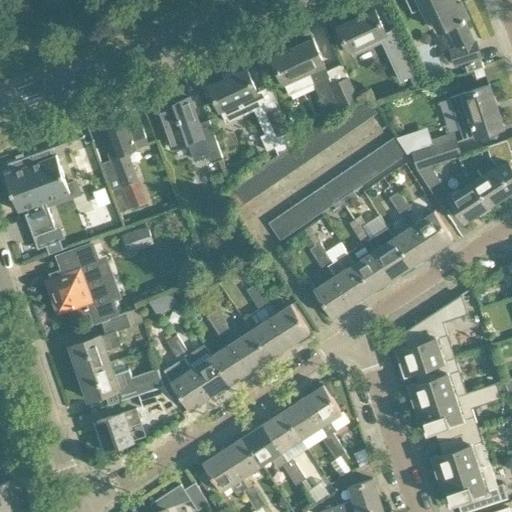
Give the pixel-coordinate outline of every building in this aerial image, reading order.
[(419,0),(424,9),(428,19),(434,16),(441,29),(449,25),(459,48),(452,50),(456,63),(461,62),(464,61),(468,73),(475,71),(484,68),(480,56),(476,42),(473,43),(463,21),(465,21),(464,19),(468,17),(461,2),(456,4),(453,0),(419,0)] [(375,9),(338,26),(349,50),(352,48),(354,52),(383,39),(402,80),(420,72),(398,26),(386,32),(375,9)] [(327,114),(358,99),(342,63),(327,70),(313,38),(272,57),(284,83),(285,82),(290,94),(314,83),(327,114)] [(247,68),(210,86),(218,104),(222,111),(227,123),(252,112),(263,107),(266,114),(281,108),(270,85),(257,91),(255,86),(247,68)] [(484,68),(475,71),(477,78),(486,75),(484,68)] [(450,97),(460,124),(465,139),(503,126),(489,84),(450,97)] [(367,94),(358,100),(370,116),(379,110),(367,94)] [(159,108),(165,127),(173,147),(188,141),(195,161),(209,155),(211,161),(222,157),(216,138),(209,119),(198,123),(189,97),(159,108)] [(358,100),(349,106),(361,123),(370,116),(358,100)] [(349,106),(340,113),(352,129),(361,123),(349,106)] [(281,108),(266,114),(276,136),(271,139),(275,148),(279,155),(286,149),(295,143),(297,142),(291,129),(281,108)] [(340,113),(331,119),(343,135),(352,129),(340,113)] [(334,141),(343,135),(331,119),(322,125),(334,141)] [(104,139),(109,154),(110,157),(112,157),(123,185),(111,189),(119,212),(147,202),(139,179),(129,151),(138,148),(137,147),(148,143),(143,127),(130,132),(126,120),(105,127),(109,137),(104,139)] [(325,147),(334,141),(322,125),(313,131),(325,147)] [(313,131),(304,137),(316,154),(325,147),(313,131)] [(386,142),(397,159),(406,153),(395,136),(386,142)] [(307,160),(316,154),(304,137),(297,142),(295,143),(307,160)] [(410,155),(418,168),(430,165),(462,155),(457,140),(410,155)] [(498,167),(474,182),(489,205),(511,190),(511,161),(511,159),(511,158),(511,153),(507,140),(487,146),(491,159),(498,167)] [(388,165),(397,159),(386,142),(377,148),(388,165)] [(286,149),(298,166),(307,160),(295,143),(286,149)] [(25,214),(33,236),(55,228),(45,201),(70,192),(56,155),(54,156),(51,147),(8,163),(9,164),(11,163),(14,170),(5,173),(18,211),(27,208),(28,212),(25,214)] [(379,171),(388,165),(377,148),(368,154),(379,171)] [(289,172),(298,166),(286,149),(279,155),(277,156),(289,172)] [(370,177),(379,171),(368,154),(359,160),(370,177)] [(268,162),(280,178),(289,172),(277,156),(268,162)] [(361,183),(370,177),(359,160),(350,166),(361,183)] [(268,162),(260,168),(271,185),(280,178),(268,162)] [(430,165),(418,168),(430,188),(440,180),(430,165)] [(341,172),(352,190),(361,183),(350,166),(341,172)] [(260,168),(251,174),(262,191),(271,185),(260,168)] [(343,196),(352,190),(341,172),(332,179),(343,196)] [(242,180),(253,197),(262,191),(251,174),(242,180)] [(334,202),(340,198),(343,196),(332,179),(323,185),(334,202)] [(233,186),(244,203),(253,197),(242,180),(233,186)] [(465,221),(489,205),(474,182),(451,197),(450,197),(465,221)] [(314,191),(325,208),(334,202),(323,185),(314,191)] [(224,192),(235,209),(244,203),(233,186),(224,192)] [(230,213),(221,188),(204,194),(213,219),(230,213)] [(343,196),(340,198),(346,206),(358,197),(352,190),(343,196)] [(389,197),(396,207),(406,201),(399,190),(389,197)] [(314,191),(305,197),(316,214),(325,208),(314,191)] [(305,197),(296,203),(307,220),(316,214),(305,197)] [(406,201),(396,207),(402,217),(412,210),(406,201)] [(298,226),(307,220),(296,203),(287,209),(298,226)] [(289,232),(298,226),(287,209),(278,215),(289,232)] [(434,210),(414,223),(433,252),(453,239),(434,210)] [(281,238),(289,232),(278,215),(268,222),(281,238)] [(362,242),(348,251),(373,290),(393,278),(368,240),(363,243),(357,233),(367,226),(360,215),(349,222),(362,242)] [(414,223),(394,236),(413,264),(433,252),(414,223)] [(309,225),(304,228),(314,245),(315,246),(320,242),(309,225)] [(148,226),(122,235),(128,253),(154,244),(148,226)] [(373,235),(367,226),(357,233),(363,243),(368,240),(393,278),(413,264),(394,236),(386,226),(373,235)] [(46,245),(49,254),(63,249),(60,239),(46,245)] [(310,248),(316,259),(327,252),(320,242),(315,246),(314,245),(310,248)] [(54,278),(48,280),(59,310),(70,306),(73,315),(90,309),(95,324),(102,321),(120,316),(95,243),(57,256),(62,270),(52,273),(54,278)] [(333,261),(327,252),(316,259),(323,268),(327,265),(335,275),(353,303),(373,290),(348,251),(333,261)] [(204,258),(208,271),(220,267),(218,259),(212,255),(204,258)] [(314,288),(322,300),(332,317),(353,303),(335,275),(314,288)] [(246,289),(254,300),(263,293),(256,282),(246,289)] [(263,293),(254,300),(259,309),(269,302),(263,293)] [(462,293),(402,332),(403,335),(407,346),(401,348),(409,372),(415,370),(456,357),(444,321),(469,313),(462,293)] [(171,294),(157,299),(165,312),(177,304),(171,294)] [(292,303),(271,316),(290,344),(310,331),(292,303)] [(206,315),(213,325),(223,319),(216,308),(206,315)] [(106,333),(71,345),(80,373),(110,362),(105,350),(122,344),(117,331),(132,326),(128,313),(121,315),(120,316),(102,321),(106,333)] [(271,316),(251,329),(270,357),(290,344),(271,316)] [(223,319),(213,325),(219,335),(230,329),(223,319)] [(251,329),(232,342),(250,370),(270,357),(251,329)] [(166,341),(173,351),(183,344),(176,334),(166,341)] [(232,342),(212,354),(230,383),(250,370),(232,342)] [(183,344),(173,351),(180,361),(190,354),(183,344)] [(212,354),(192,367),(210,396),(230,383),(212,354)] [(456,357),(415,370),(419,382),(407,385),(408,387),(413,385),(421,408),(467,393),(467,391),(456,357)] [(110,362),(80,373),(89,398),(124,386),(128,398),(139,394),(151,389),(163,385),(160,373),(148,377),(134,382),(130,369),(114,374),(110,362)] [(171,381),(178,392),(189,409),(210,396),(192,367),(171,381)] [(467,393),(421,408),(429,431),(434,429),(438,441),(479,428),(472,407),(502,398),(497,382),(467,391),(467,393)] [(324,384),(304,397),(322,425),(328,435),(324,438),(330,447),(339,441),(333,432),(337,430),(330,419),(342,412),(331,395),(333,392),(329,385),(325,385),(324,384)] [(151,389),(139,394),(143,407),(172,398),(163,385),(151,389)] [(322,425),(304,397),(284,409),(302,438),(322,425)] [(97,421),(102,435),(98,437),(101,448),(105,446),(106,449),(134,440),(129,426),(142,421),(137,408),(97,421)] [(284,409),(264,422),(288,460),(283,464),(289,474),(299,468),(292,457),(294,456),(288,447),(302,438),(284,409)] [(264,422),(244,435),(263,464),(272,458),(277,467),(283,464),(288,460),(264,422)] [(479,428),(438,441),(442,453),(431,457),(431,458),(437,456),(444,479),(491,464),(479,428)] [(244,435),(224,448),(243,477),(263,464),(244,435)] [(339,441),(330,447),(336,458),(341,455),(346,451),(339,441)] [(208,470),(198,476),(208,491),(218,485),(222,491),(231,485),(237,494),(243,490),(248,487),(242,478),(243,477),(224,448),(203,462),(208,470)] [(350,458),(346,451),(341,455),(345,461),(350,458)] [(498,486),(491,464),(444,479),(452,502),(457,501),(460,511),(465,511),(508,498),(503,484),(498,486)] [(289,474),(295,484),(305,478),(299,468),(289,474)] [(360,511),(382,505),(373,478),(351,485),(356,499),(320,511),(360,511)] [(0,511),(5,511),(19,507),(9,480),(0,483),(0,511)] [(154,511),(171,511),(169,507),(191,499),(195,506),(198,510),(209,502),(206,498),(196,481),(185,488),(181,483),(151,503),(154,511)] [(248,487),(243,490),(249,499),(259,493),(253,483),(248,487)] [(259,493),(249,499),(256,509),(251,511),(265,511),(262,506),(266,503),(259,493)]
